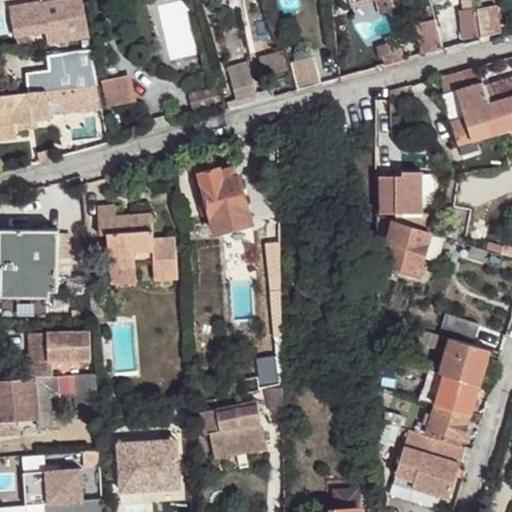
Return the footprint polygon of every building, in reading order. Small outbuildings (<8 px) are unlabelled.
[(87,34),(81,0),(46,0),(40,1),(45,29),(47,41),(87,34)] [(14,34),(45,29),(40,1),(9,6),(14,34)] [(497,6),(478,11),(480,16),(481,37),(500,32),(497,6)] [(462,12),(435,18),(444,48),(470,41),(465,21),(462,12)] [(481,37),(480,16),(465,21),(470,41),(481,37)] [(444,48),(435,18),(418,23),(425,53),(444,48)] [(96,84),(90,49),(71,50),(76,86),(96,84)] [(76,86),(71,50),(61,50),(65,87),(76,86)] [(290,69),(286,50),(261,57),(266,76),(290,69)] [(299,89),(322,83),(315,55),(292,62),(299,89)] [(226,64),(235,97),(258,91),(249,57),(226,64)] [(458,88),(483,81),(478,65),(444,74),(448,91),(458,88)] [(101,76),(107,104),(129,100),(124,72),(101,76)] [(511,79),(485,88),(490,102),(511,95),(511,79)] [(474,138),(500,131),(490,102),(485,88),(483,81),(458,88),(467,115),(474,138)] [(100,105),(96,84),(76,86),(65,87),(61,88),(62,99),(63,110),(100,105)] [(218,87),(187,96),(191,110),(222,102),(222,101),(218,87)] [(62,99),(61,88),(46,89),(47,102),(62,99)] [(47,102),(46,89),(0,94),(0,138),(15,136),(15,129),(14,121),(34,119),(49,117),(47,102)] [(500,131),(511,127),(511,95),(490,102),(500,131)] [(53,115),(53,125),(84,125),(84,115),(53,115)] [(460,143),(474,138),(467,115),(452,120),(460,143)] [(14,121),(15,129),(35,127),(34,119),(14,121)] [(212,213),(217,231),(252,222),(240,175),(238,175),(235,164),(221,168),(220,167),(201,172),(207,194),(212,213)] [(380,211),(421,211),(420,169),(402,170),(402,174),(379,175),(380,211)] [(207,215),(212,213),(207,194),(202,195),(200,199),(204,213),(207,215)] [(266,212),(278,212),(278,194),(267,194),(266,212)] [(111,271),(138,269),(138,262),(154,261),(156,279),(180,278),(176,235),(155,236),(153,212),(117,214),(117,203),(99,204),(101,234),(108,233),(111,271)] [(444,217),(430,213),(426,228),(440,232),(444,217)] [(432,231),(395,220),(383,262),(418,272),(432,231)] [(2,289),(58,289),(58,275),(59,233),(59,227),(8,227),(7,261),(2,260),(2,289)] [(59,233),(58,275),(72,274),(72,233),(59,233)] [(368,271),(367,237),(331,238),(332,272),(368,271)] [(270,266),(279,266),(279,243),(267,243),(267,266),(270,266)] [(489,250),(474,245),(471,255),(486,259),(489,250)] [(276,354),(282,384),(279,266),(270,266),(276,354)] [(139,281),(138,269),(111,271),(111,283),(139,281)] [(444,329),(473,339),(479,322),(449,313),(444,329)] [(390,356),(389,317),(379,314),(379,352),(390,356)] [(90,330),(30,331),(30,377),(32,377),(34,376),(39,376),(52,376),(52,358),(90,358),(90,330)] [(479,383),(490,349),(451,336),(441,372),(446,373),(479,383)] [(390,356),(379,352),(379,364),(379,386),(387,388),(394,357),(390,356)] [(260,389),(282,384),(276,354),(264,357),(254,359),(256,366),(260,389)] [(246,392),(260,389),(256,366),(242,369),(246,392)] [(440,393),(446,373),(441,372),(431,368),(425,388),(440,393)] [(78,373),(76,374),(76,384),(78,405),(97,405),(95,373),(78,373)] [(470,414),(479,383),(446,373),(440,393),(436,404),(470,414)] [(76,374),(55,375),(56,385),(76,384),(76,374)] [(35,387),(34,376),(32,377),(30,377),(0,378),(0,420),(14,420),(20,419),(37,419),(35,387)] [(46,386),(35,387),(37,419),(38,428),(50,426),(46,386)] [(419,398),(436,404),(440,393),(425,388),(422,387),(419,398)] [(282,390),(269,389),(269,412),(282,412),(282,410),(282,397),(282,390)] [(267,444),(258,399),(201,410),(205,430),(211,429),(216,454),(267,444)] [(461,443),(470,414),(436,404),(427,433),(461,443)] [(0,433),(15,432),(14,420),(0,420),(0,433)] [(451,496),(465,445),(461,443),(427,433),(409,428),(396,471),(415,478),(413,484),(451,496)] [(86,458),(100,457),(100,449),(86,450),(86,458)] [(24,453),(25,470),(48,468),(47,467),(46,453),(24,453)] [(48,468),(25,470),(27,502),(47,500),(48,511),(104,511),(103,496),(86,497),(84,464),(47,467),(48,468)] [(27,502),(0,503),(0,511),(48,511),(47,500),(27,502)]
